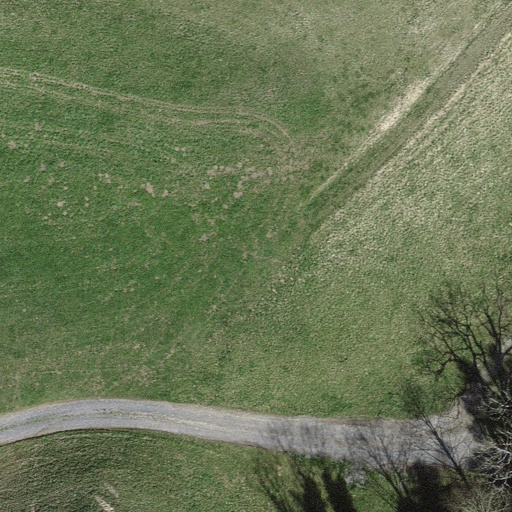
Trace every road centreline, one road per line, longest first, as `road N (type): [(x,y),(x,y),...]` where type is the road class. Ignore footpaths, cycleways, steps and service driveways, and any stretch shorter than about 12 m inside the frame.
road 1 (track): [(179,411),(511,9)]
road 2 (track): [(0,429),(76,412),(179,411),(410,450)]
road 3 (track): [(410,450),(484,413),(511,379)]
